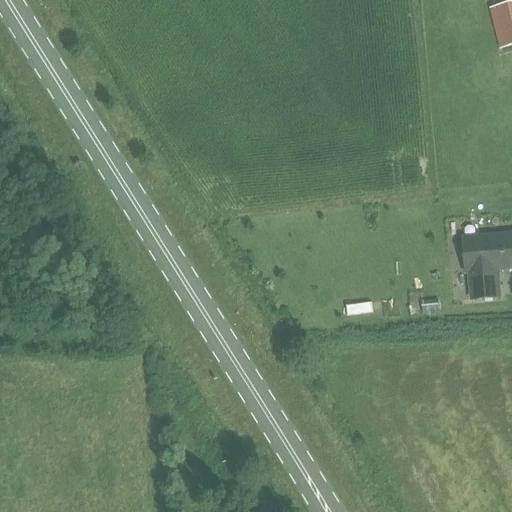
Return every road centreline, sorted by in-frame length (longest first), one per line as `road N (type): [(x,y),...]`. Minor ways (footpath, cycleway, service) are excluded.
road 1 (primary): [(228,349),(5,0)]
road 2 (primary): [(333,511),(228,349)]
road 3 (primary): [(228,349),(318,511)]
